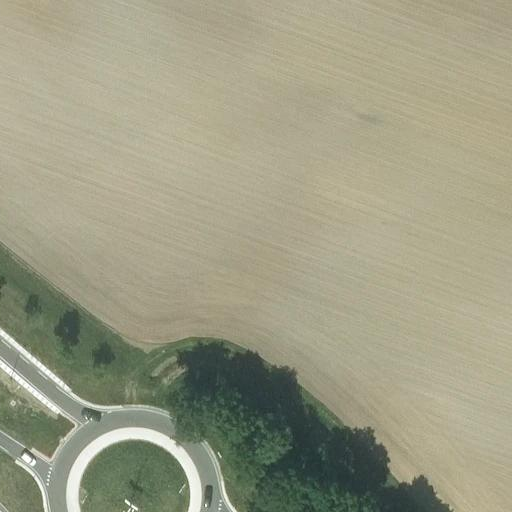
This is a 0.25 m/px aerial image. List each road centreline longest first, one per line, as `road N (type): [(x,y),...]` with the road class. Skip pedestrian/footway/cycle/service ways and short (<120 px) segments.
road 1 (primary): [(211,505),(202,457),(180,433),(135,418),(103,424)]
road 2 (primary): [(103,424),(0,347)]
